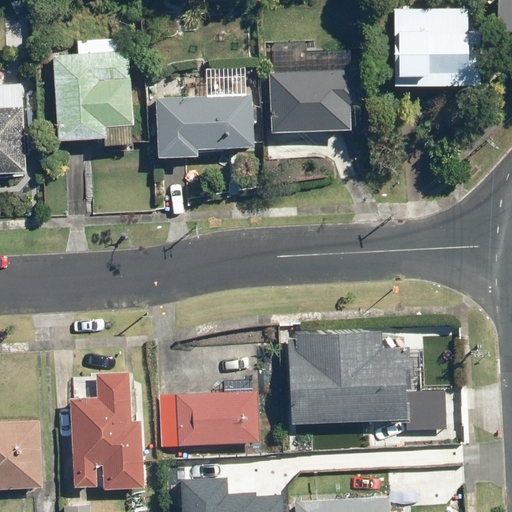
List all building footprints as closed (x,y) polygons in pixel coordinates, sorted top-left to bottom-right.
[(392,6),(390,82),(478,84),(479,30),(466,30),(466,7),(392,6)] [(51,53),(56,138),(103,136),(104,144),(132,142),(127,48),(124,49),(124,37),(77,39),(77,51),(51,53)] [(266,71),(270,132),(348,128),(346,102),(356,101),(355,67),(317,69),(316,54),(270,57),(270,71),(266,71)] [(0,81),(0,170),(25,169),(22,81),(0,81)] [(153,96),(155,157),(196,156),(196,148),(252,147),(251,94),(153,96)] [(289,420),(407,414),(404,344),(379,345),(378,327),(285,331),(289,420)] [(100,484),(141,482),(139,416),(128,416),(126,368),(94,369),(95,393),(67,394),(70,482),(93,481),(92,459),(99,459),(100,484)] [(175,442),(257,437),(254,386),(173,391),(175,442)] [(0,484),(40,483),(38,417),(0,418),(0,484)] [(180,484),(181,511),(283,511),(283,492),(227,496),(226,482),(180,484)] [(292,511),(386,511),(385,491),(291,496),(292,511)] [(61,511),(88,511),(87,500),(61,502),(61,511)]
